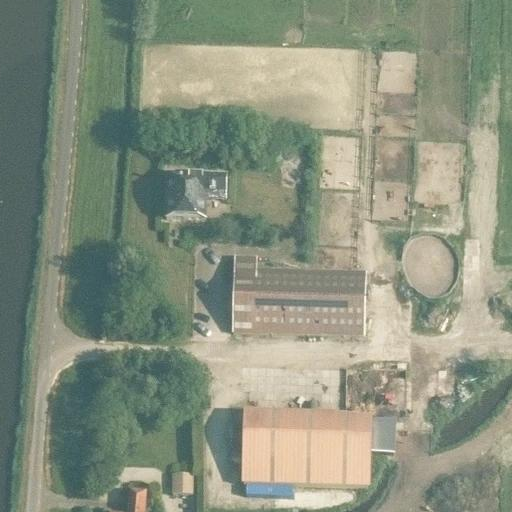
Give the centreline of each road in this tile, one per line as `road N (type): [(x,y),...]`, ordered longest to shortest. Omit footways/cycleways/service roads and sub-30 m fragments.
road 1 (unclassified): [(35,511),(78,0)]
road 2 (track): [(511,342),(321,360),(52,349)]
